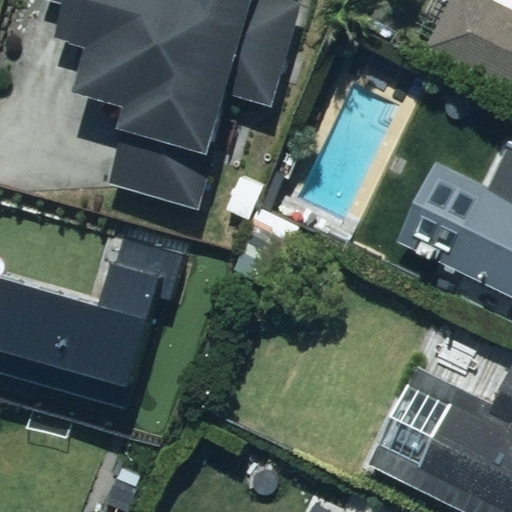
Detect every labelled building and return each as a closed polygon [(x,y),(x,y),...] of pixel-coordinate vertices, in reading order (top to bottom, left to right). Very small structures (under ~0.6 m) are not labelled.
[(71,0),(85,3),(80,27),(109,33),(96,90),(144,101),(126,177),(226,200),(271,0),(71,0)] [(511,0),(456,0),(441,33),(511,67),(511,0)] [(511,163),(505,180),(443,153),(407,236),(511,281),(511,163)] [(0,372),(123,409),(158,293),(181,299),(193,257),(121,235),(98,310),(0,280),(0,372)] [(390,433),(378,457),(494,511),(511,511),(511,394),(435,358),(425,380),(468,400),(440,457),(390,433)]
